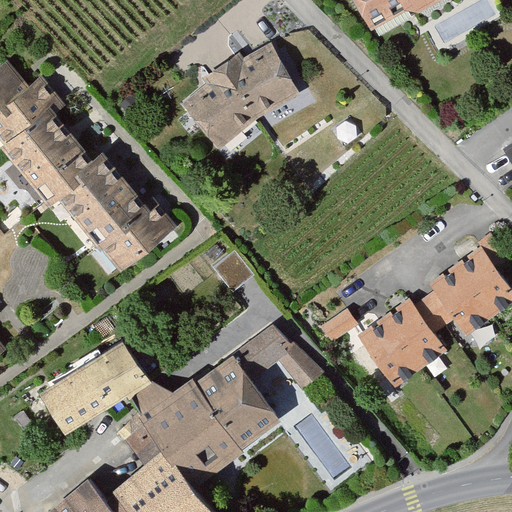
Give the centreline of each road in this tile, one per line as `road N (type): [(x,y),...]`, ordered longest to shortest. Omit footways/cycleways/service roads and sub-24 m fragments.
road 1 (residential): [(511,211),(294,0)]
road 2 (unknown): [(98,415),(98,444),(9,511)]
